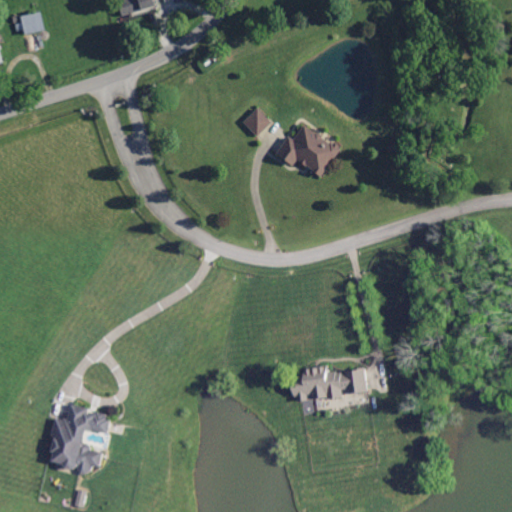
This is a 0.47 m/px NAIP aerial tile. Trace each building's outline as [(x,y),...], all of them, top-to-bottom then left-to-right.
[(157,0),(159,6),(158,6),(155,7),(155,6),(149,8),(133,13),(130,14),(122,16),(118,0),(157,0)] [(25,35),(21,16),(41,11),(42,17),(45,30),(43,31),(28,34),(25,35)] [(258,137),(244,122),(258,109),(272,123),(258,137)] [(315,134),(318,133),(323,137),(323,138),(330,144),(331,142),(334,144),(335,143),(340,147),(339,148),(342,150),(322,178),(312,171),(297,160),(293,166),(277,155),(290,137),(294,141),(305,126),(315,134)] [(330,373),(339,372),(339,373),(344,373),(344,376),(349,375),(349,372),(361,371),(361,369),(368,368),(370,392),(352,394),(351,389),(345,390),(345,395),(346,398),(330,399),(330,398),(315,399),(314,395),(309,396),(310,401),(296,403),(294,380),(299,380),(299,378),(307,377),(306,369),(328,367),(329,366),(330,373)] [(90,414),(96,416),(96,413),(99,414),(100,413),(109,415),(109,416),(112,417),(112,420),(114,421),(111,435),(95,431),(94,432),(89,431),(86,443),(91,445),(94,449),(93,451),(106,454),(102,468),(95,466),(94,471),(88,475),(84,474),(80,467),(75,471),(69,470),(66,465),(55,462),(57,453),(54,452),(57,439),(60,440),(61,438),(53,436),(58,419),(65,421),(66,419),(70,420),(73,410),(74,405),(91,409),(90,414)]
